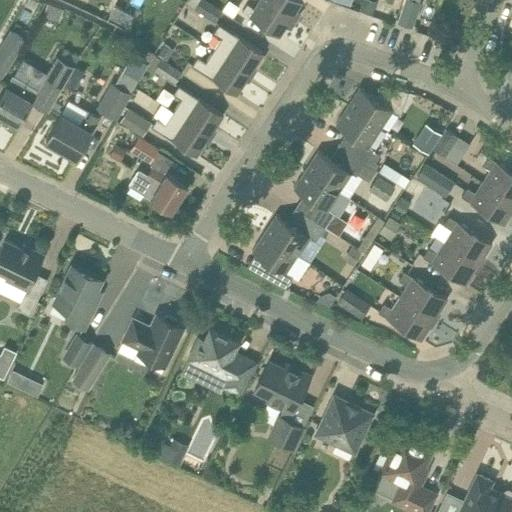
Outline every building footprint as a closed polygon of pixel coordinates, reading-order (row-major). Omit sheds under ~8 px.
[(0,81),(4,74),(10,63),(46,4),(38,0),(29,0),(0,48),(0,81)] [(216,20),(222,11),(205,0),(186,0),(186,1),(216,20)] [(237,7),(239,5),(231,0),(228,0),(223,8),(232,14),(237,7)] [(291,27),(296,19),(266,0),(258,0),(255,6),(247,1),(243,8),(250,13),(280,33),(286,24),(291,27)] [(266,0),(296,19),(301,11),(296,8),(301,0),(266,0)] [(372,14),(377,0),(376,0),(362,0),(359,9),(372,14)] [(412,25),(420,2),(415,0),(406,0),(400,20),(412,25)] [(120,15),(115,26),(124,30),(129,19),(120,15)] [(455,43),(463,23),(450,18),(442,38),(455,43)] [(129,19),(124,30),(132,34),(137,23),(129,19)] [(222,36),(214,48),(253,73),(257,67),(255,65),(264,51),(219,22),(214,30),(222,36)] [(169,58),(175,48),(165,42),(159,52),(169,58)] [(115,82),(113,80),(98,107),(116,117),(131,91),(155,50),(148,47),(142,58),(137,55),(128,71),(123,68),(115,82)] [(253,73),(214,48),(206,60),(198,54),(192,63),(237,92),(246,78),(249,80),(253,73)] [(13,73),(6,84),(0,95),(0,111),(19,122),(31,100),(34,101),(40,89),(55,98),(68,77),(75,64),(57,54),(38,88),(13,73)] [(149,64),(155,68),(176,81),(182,72),(161,58),(155,54),(149,64)] [(348,104),(381,126),(393,108),(401,113),(409,90),(382,81),(377,96),(360,85),(348,104)] [(174,109),(202,128),(213,135),(217,128),(215,127),(224,113),(179,83),(173,92),(181,97),(174,109)] [(100,116),(69,98),(46,138),(78,155),(100,116)] [(213,135),(202,128),(174,109),(162,102),(154,114),(158,116),(152,124),(197,154),(206,140),(208,142),(213,135)] [(374,148),(369,145),(381,126),(348,104),(336,123),(347,130),(339,143),(373,166),(381,154),(373,149),(374,148)] [(150,122),(128,108),(121,120),(143,133),(150,122)] [(446,127),(433,147),(445,155),(458,134),(446,127)] [(429,153),(434,145),(417,134),(412,142),(429,153)] [(160,148),(139,135),(131,148),(152,160),(160,148)] [(116,143),(110,155),(120,160),(126,148),(116,143)] [(319,149),(306,168),(339,189),(349,196),(363,175),(370,180),(377,169),(373,166),(339,143),(330,156),(319,149)] [(488,154),(482,163),(491,168),(483,180),(511,197),(511,168),(497,159),(496,159),(488,154)] [(403,173),(384,161),(379,170),(397,182),(403,173)] [(417,176),(446,195),(455,181),(426,162),(417,176)] [(146,176),(159,184),(151,196),(172,209),(188,183),(167,170),(166,172),(153,164),(146,176)] [(294,186),(302,192),(304,193),(296,206),(325,225),(333,213),(334,211),(333,210),(344,194),(339,190),(339,189),(306,168),(294,186)] [(370,188),(387,199),(396,185),(378,174),(370,188)] [(505,222),(511,210),(511,197),(483,180),(476,191),(467,186),(462,195),(470,200),(505,222)] [(404,212),(412,201),(402,194),(394,206),(404,212)] [(277,212),(265,231),(298,253),(310,234),(316,239),(325,225),(296,206),(287,219),(277,212)] [(349,220),(340,215),(334,211),(325,225),(339,234),(349,220)] [(445,240),(479,262),(493,241),(458,219),(458,220),(449,214),(444,223),(452,228),(445,240)] [(384,219),(378,215),(358,247),(364,251),(384,219)] [(392,238),(402,222),(390,215),(380,230),(392,238)] [(252,250),(261,255),(262,256),(253,270),(286,287),(293,276),(285,271),(298,253),(265,231),(252,250)] [(6,277),(27,288),(44,253),(31,247),(30,250),(5,238),(0,248),(0,270),(7,274),(6,277)] [(466,283),(479,262),(445,240),(437,252),(429,246),(423,255),(432,260),(432,261),(466,283)] [(353,264),(361,250),(352,245),(344,259),(353,264)] [(369,267),(375,258),(376,257),(368,252),(367,253),(362,262),(369,267)] [(73,263),(69,272),(55,301),(77,311),(72,320),(68,318),(67,319),(84,327),(99,295),(94,293),(102,277),(73,263)] [(400,295),(434,317),(448,296),(413,275),(405,270),(399,278),(407,284),(400,295)] [(347,288),(338,301),(362,316),(371,303),(347,288)] [(317,301),(330,306),(336,296),(330,291),(320,295),(317,301)] [(24,295),(18,308),(31,314),(37,301),(24,295)] [(421,338),(434,317),(400,295),(393,307),(384,302),(379,310),(387,316),(421,338)] [(134,317),(123,338),(141,347),(138,351),(165,364),(184,326),(177,323),(177,318),(168,313),(163,316),(157,313),(151,325),(134,317)] [(211,326),(206,335),(205,338),(199,335),(191,352),(211,362),(208,367),(228,377),(224,384),(241,392),(252,368),(231,358),(239,340),(211,326)] [(78,333),(64,356),(77,364),(91,341),(78,333)] [(79,365),(79,367),(72,378),(89,389),(111,352),(91,341),(77,364),(79,365)] [(0,356),(0,374),(4,377),(12,360),(4,356),(0,356)] [(268,398),(293,410),(311,375),(286,363),(284,366),(269,359),(255,388),(270,395),(268,398)] [(8,380),(23,388),(28,376),(13,368),(8,380)] [(335,393),(317,431),(340,442),(343,436),(358,443),(373,412),(354,403),(353,405),(336,397),(337,394),(335,393)] [(280,414),(270,436),(293,447),(303,425),(280,414)] [(394,445),(381,471),(402,482),(394,498),(421,511),(425,511),(436,492),(420,484),(423,477),(419,474),(432,449),(404,436),(398,447),(394,445)] [(160,454),(180,464),(186,451),(170,444),(166,442),(161,453),(160,454)] [(511,511),(511,510),(511,489),(508,488),(505,489),(504,493),(490,486),(493,479),(478,472),(460,510),(461,511),(460,511),(511,511)]
